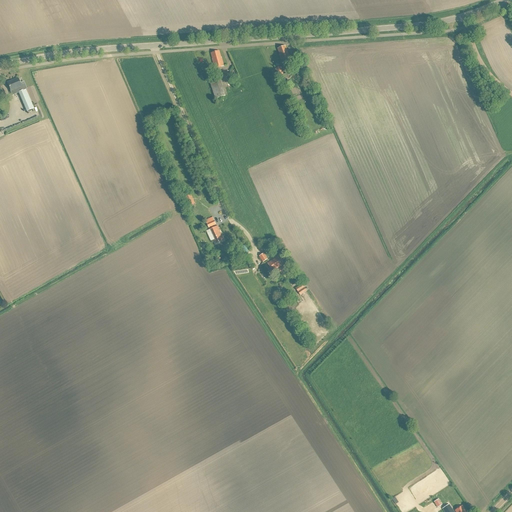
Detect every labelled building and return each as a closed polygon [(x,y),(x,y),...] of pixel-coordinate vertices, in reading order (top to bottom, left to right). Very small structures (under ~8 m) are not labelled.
[(281,64),(291,60),(289,55),(288,56),(285,47),(277,49),(279,56),(281,64)] [(215,70),(224,67),(222,58),(221,58),(219,52),(211,54),(213,60),(212,60),(215,70)] [(281,67),(275,70),(277,77),(281,76),(282,80),(288,78),(287,74),(283,75),(281,67)] [(21,86),(18,78),(13,80),(13,81),(11,82),(11,81),(7,83),(10,91),(17,88),(19,92),(25,90),(27,90),(25,85),(21,86)] [(226,97),(220,79),(210,82),(215,100),(226,97)] [(25,91),(19,93),(24,107),(30,105),(25,91)] [(216,242),(217,243),(224,240),(218,226),(209,230),(215,242),(216,242)] [(259,257),(263,263),(267,259),(263,254),(259,257)] [(272,272),(284,265),(280,259),(279,259),(278,257),(267,264),(272,272)] [(302,285),(296,289),(300,296),(307,291),(302,285)] [(434,502),(437,508),(442,505),(439,499),(434,502)]
